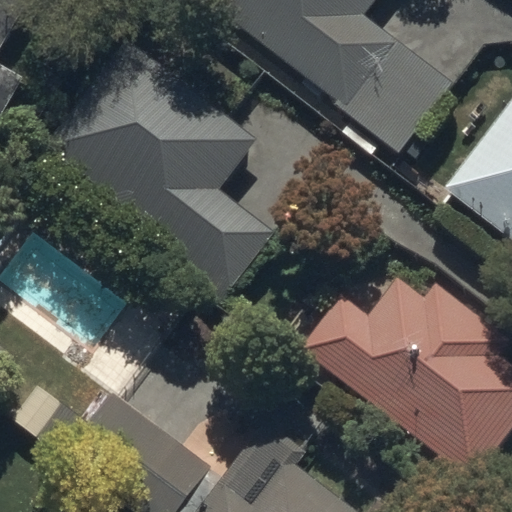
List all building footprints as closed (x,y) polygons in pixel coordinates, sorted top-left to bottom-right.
[(0,70),(41,0),(0,0),(0,140),(29,91),(0,74),(0,70)] [(188,0),(205,13),(402,169),(459,98),(370,27),(391,0),(188,0)] [(135,54),(49,162),(179,264),(233,307),(281,246),(227,203),(265,156),(135,54)] [(511,124),(448,205),(511,255),(511,124)] [(332,381),(478,497),(511,454),(511,382),(505,377),(511,368),(511,355),(443,301),(429,318),(401,295),(371,332),(346,313),(307,362),(332,381)] [(70,464),(131,511),(195,511),(217,484),(117,405),(70,464)] [(211,511),(335,511),(301,484),(313,469),(272,436),(260,452),(211,511)]
